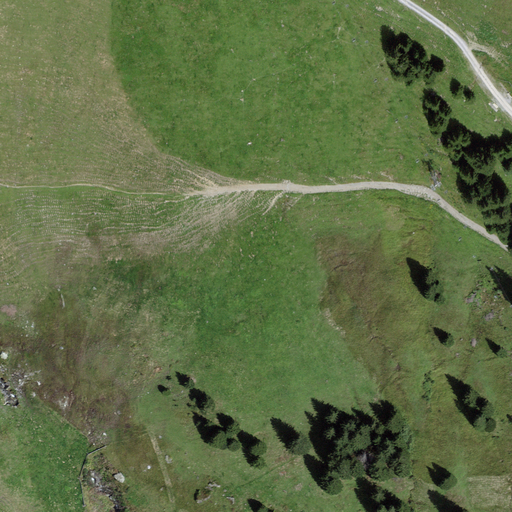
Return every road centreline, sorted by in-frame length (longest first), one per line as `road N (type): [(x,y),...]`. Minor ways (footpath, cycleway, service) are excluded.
road 1 (track): [(511,251),(424,190),(278,187)]
road 2 (track): [(404,0),(460,41),(511,116)]
